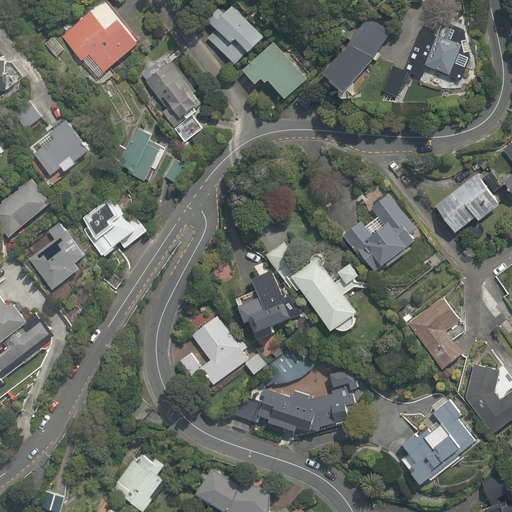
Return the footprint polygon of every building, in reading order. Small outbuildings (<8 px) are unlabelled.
[(90,59),(103,76),(142,48),(109,3),(63,37),(83,64),(90,59)] [(265,37),(232,7),(224,16),(218,11),(198,33),(237,68),(265,37)] [(349,95),(394,36),(372,19),(327,79),(349,95)] [(462,82),(473,52),(466,32),(440,22),(422,30),(406,72),(421,78),(424,68),(462,82)] [(272,45),(244,73),(259,89),(266,83),(286,103),(308,81),(272,45)] [(0,92),(6,93),(9,66),(0,65),(0,92)] [(173,65),(147,83),(178,129),(204,111),(173,65)] [(397,98),(406,73),(395,69),(386,94),(397,98)] [(42,117),(31,101),(15,112),(26,129),(42,117)] [(35,155),(51,178),(72,164),(74,166),(91,154),(68,121),(50,134),(55,141),(35,155)] [(154,137),(138,130),(122,166),(137,172),(136,176),(149,181),(153,170),(156,172),(164,154),(149,147),(154,137)] [(511,174),(503,180),(511,192),(511,145),(504,151),(511,161),(511,174)] [(185,167),(176,162),(166,179),(175,185),(185,167)] [(435,208),(455,236),(477,220),(479,223),(502,206),(481,175),(435,208)] [(33,181),(0,207),(0,224),(11,239),(52,206),(33,181)] [(370,273),(384,269),(388,266),(390,268),(404,257),(402,254),(417,243),(412,236),(419,231),(391,196),(374,210),(380,218),(365,229),(361,225),(343,239),(370,273)] [(107,262),(147,235),(138,221),(135,224),(123,206),(100,206),(83,217),(89,226),(85,229),(107,262)] [(87,260),(65,226),(52,235),(57,243),(30,260),(50,292),(82,272),(78,266),(87,260)] [(319,260),(305,269),(285,242),(267,255),(295,293),(301,288),(332,334),(337,331),(339,332),(341,332),(343,332),(346,332),(348,331),(350,330),(352,328),(353,326),(354,324),(355,322),(355,320),(355,318),(357,317),(319,260)] [(340,275),(346,286),(360,277),(354,267),(340,275)] [(295,296),(285,300),(276,276),(254,284),(260,298),(240,306),(248,327),(253,325),(263,350),(280,343),(275,330),(304,319),(295,296)] [(0,341),(3,346),(29,326),(13,306),(10,308),(0,295),(0,341)] [(462,324),(445,300),(410,324),(443,371),(463,357),(447,335),(462,324)] [(180,362),(195,383),(207,375),(213,384),(248,360),(219,318),(193,337),(209,360),(201,366),(193,354),(180,362)] [(0,377),(53,335),(43,322),(27,334),(25,332),(8,345),(10,348),(0,355),(0,377)] [(261,357),(248,366),(255,376),(268,366),(261,357)] [(499,373),(476,367),(466,398),(494,437),(511,423),(511,394),(501,402),(494,392),(499,373)] [(323,436),(324,430),(339,427),(338,424),(348,421),(345,409),(355,407),(352,394),(359,393),(353,370),(332,376),(336,393),(331,394),(332,397),(322,399),(294,393),(293,399),(263,392),(260,405),(240,401),(236,418),(259,424),(260,420),(271,422),(270,426),(313,437),(313,434),(323,436)] [(421,488),(474,442),(457,422),(463,416),(450,402),(433,416),(441,425),(425,439),(420,432),(402,448),(408,454),(399,463),(409,474),(421,488)] [(165,472),(171,464),(161,457),(157,461),(142,451),(116,488),(146,510),(170,476),(165,472)] [(273,511),(275,489),(246,487),(215,468),(200,493),(231,511),(235,511),(273,511)] [(501,471),(481,479),(493,508),(485,510),(486,511),(498,511),(503,510),(498,499),(511,494),(501,471)] [(63,511),(67,495),(51,491),(47,508),(63,511)]
